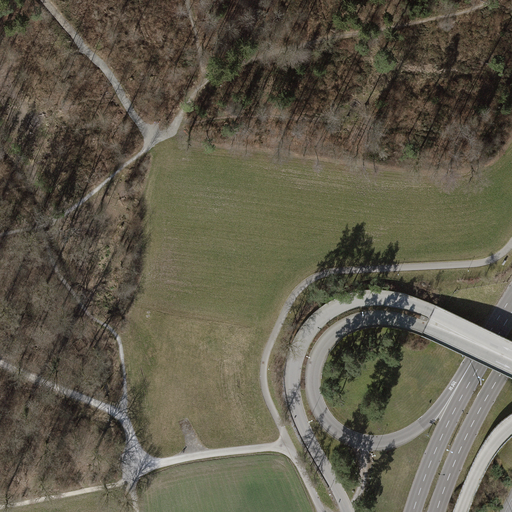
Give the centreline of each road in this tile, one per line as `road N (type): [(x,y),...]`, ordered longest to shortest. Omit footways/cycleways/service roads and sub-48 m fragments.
road 1 (unclassified): [(511,298),(433,414),(381,443),(346,438),(319,410),(319,349),(351,322),(429,322)]
road 2 (track): [(511,244),(471,264),(329,272),(300,287),(263,368),(289,444)]
road 3 (unclassified): [(429,322),(400,302),(360,298),(327,311),(300,339),(292,392),(346,511)]
road 4 (tertiary): [(511,311),(460,398),(412,511)]
road 5 (track): [(0,360),(123,415),(137,467)]
road 6 (track): [(43,0),(106,70),(152,142)]
road 7 (tertiary): [(436,511),(455,458),(511,354)]
road 8 (track): [(289,444),(137,467)]
road 9 (track): [(137,467),(126,479),(0,508)]
